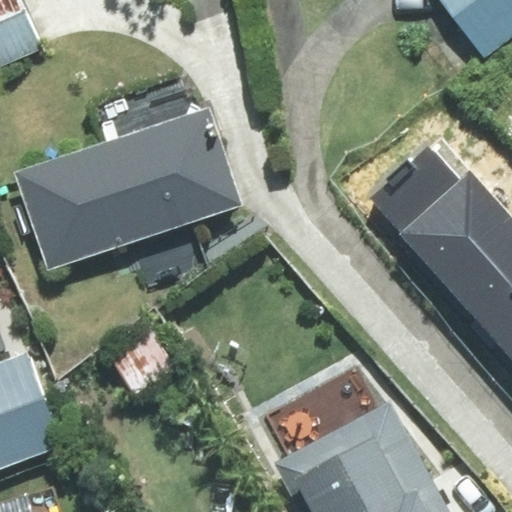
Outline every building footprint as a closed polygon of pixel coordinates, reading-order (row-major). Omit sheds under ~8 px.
[(0,0),(0,63),(50,48),(35,0),(0,0)] [(511,41),(511,0),(455,0),(494,54),(511,41)] [(261,203),(226,99),(24,167),(60,270),(261,203)] [(20,356),(0,362),(0,425),(38,414),(20,356)] [(289,459),(297,454),(327,511),(461,511),(403,399),(383,409),(361,366),(266,415),(289,459)]
